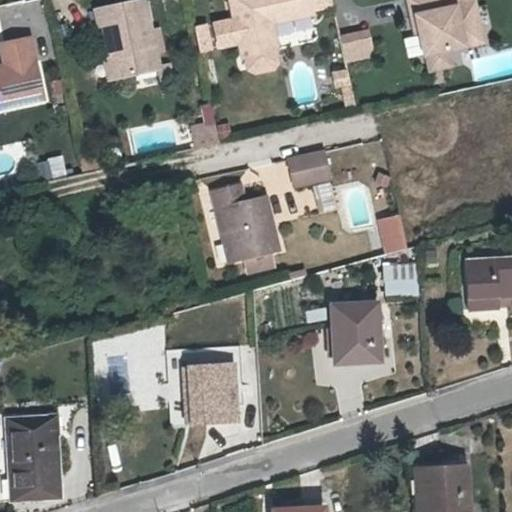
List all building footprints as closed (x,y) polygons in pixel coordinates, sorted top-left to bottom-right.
[(128,0),(96,7),(100,24),(103,23),(110,51),(115,76),(160,66),(146,0),(128,0)] [(276,48),(278,47),(273,20),(314,12),(311,0),(232,0),(244,54),(246,54),(276,48)] [(410,0),(414,18),(418,17),(421,33),(426,56),(486,43),(477,3),(459,7),(456,0),(410,0)] [(367,28),(338,33),(343,62),(372,57),(367,28)] [(0,105),(43,96),(30,34),(1,41),(6,63),(1,69),(0,69),(0,105)] [(276,48),(246,54),(249,67),(256,71),(273,67),(278,61),(276,48)] [(104,52),(110,77),(115,76),(110,51),(104,52)] [(449,51),(428,56),(431,71),(452,67),(449,51)] [(347,68),(331,70),(334,101),(351,100),(347,68)] [(206,124),(216,122),(211,102),(202,104),(206,124)] [(197,147),(220,142),(216,122),(206,124),(192,127),(197,147)] [(288,160),(293,185),(329,178),(324,152),(288,160)] [(33,161),(39,181),(67,173),(61,154),(33,161)] [(333,206),(329,181),(317,183),(320,207),(333,206)] [(214,188),(217,206),(225,204),(236,255),(279,246),(269,195),(247,200),(244,182),(214,188)] [(225,204),(217,206),(227,257),(236,255),(225,204)] [(375,218),(385,251),(407,245),(397,212),(375,218)] [(511,253),(467,256),(470,307),(506,305),(506,293),(511,292),(511,253)] [(418,274),(387,274),(388,286),(418,285),(418,274)] [(384,298),(337,301),(340,359),(387,356),(384,298)] [(234,373),(185,375),(187,422),(236,419),(234,373)] [(58,419),(0,422),(4,499),(62,494),(58,419)] [(422,511),(466,511),(464,467),(419,471),(422,511)]
